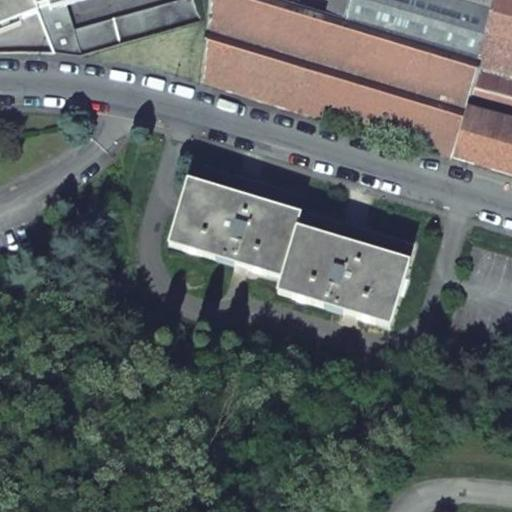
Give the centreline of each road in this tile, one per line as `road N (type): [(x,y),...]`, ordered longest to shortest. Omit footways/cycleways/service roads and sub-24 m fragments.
road 1 (unknown): [(112,139),(144,270),(160,300),(180,317),(374,372),(406,369),(423,348),(463,194)]
road 2 (residential): [(511,208),(84,83),(0,86)]
road 3 (unknown): [(112,139),(0,219)]
